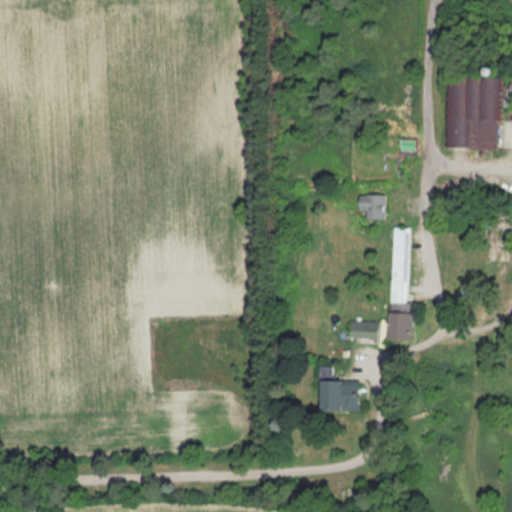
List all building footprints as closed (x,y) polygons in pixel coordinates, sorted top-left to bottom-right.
[(448,148),(500,149),(502,77),(450,76),(448,148)] [(386,219),(386,195),(360,195),(360,210),(367,210),(367,219),(386,219)] [(390,339),(409,340),(412,227),(394,226),(390,339)] [(379,321),(350,321),(350,338),(379,339),(379,321)] [(322,411),(361,411),(361,380),(322,380),(322,411)]
